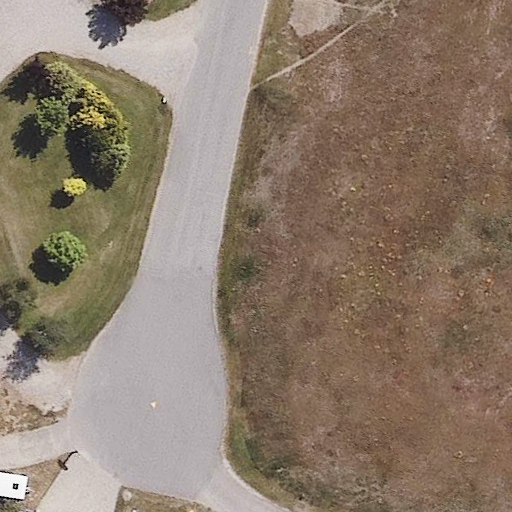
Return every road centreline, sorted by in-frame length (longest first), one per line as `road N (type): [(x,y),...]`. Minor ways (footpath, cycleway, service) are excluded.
road 1 (residential): [(233,0),(150,406)]
road 2 (track): [(0,441),(32,445),(150,406)]
